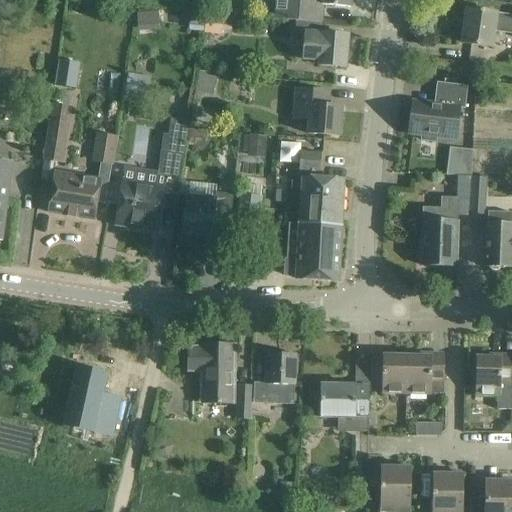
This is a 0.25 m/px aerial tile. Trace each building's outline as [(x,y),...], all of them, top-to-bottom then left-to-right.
[(295,22),(323,24),(324,8),(351,10),(351,0),(276,0),(275,20),(295,22)] [(511,19),(497,17),(498,16),(468,11),(462,45),(492,50),(494,33),(511,35),(511,19)] [(137,33),(159,32),(158,12),(136,13),(137,33)] [(191,12),(189,30),(204,32),(206,13),(191,12)] [(348,38),(323,36),(321,35),(323,24),(295,22),(293,33),(304,34),(301,63),(320,65),(320,68),(345,70),(348,38)] [(76,90),(80,65),(59,62),(55,87),(76,90)] [(212,98),(217,78),(199,73),(194,93),(212,98)] [(466,111),(469,89),(438,85),(435,106),(413,104),(410,136),(423,138),(422,143),(437,145),(437,140),(457,142),(460,111),(466,111)] [(340,139),(343,108),(329,107),(330,93),(295,90),(292,121),(307,122),(306,136),(340,139)] [(125,170),(116,225),(157,231),(161,207),(175,209),(189,122),(171,119),(168,136),(163,135),(160,153),(159,152),(155,175),(125,170)] [(46,122),(41,158),(52,160),(62,162),(68,125),(64,125),(46,122)] [(55,175),(49,214),(94,221),(97,203),(103,204),(110,164),(112,164),(117,134),(95,131),(90,161),(99,162),(95,182),(55,175)] [(249,136),(249,137),(243,137),(242,152),(248,153),(247,157),(265,159),(267,137),(249,136)] [(342,229),(344,229),(345,181),(320,180),(322,155),(300,153),(298,182),(291,182),(290,201),(302,202),(301,226),(342,229)] [(0,242),(2,242),(12,166),(0,164),(0,242)] [(487,180),(471,179),(469,206),(468,219),(468,231),(484,232),(487,180)] [(276,191),(276,202),(286,203),(286,191),(276,191)] [(183,227),(182,230),(183,230),(183,235),(207,238),(205,254),(217,255),(227,256),(230,226),(234,196),(216,194),(215,200),(189,197),(188,197),(186,213),(185,213),(183,227)] [(239,228),(259,229),(261,198),(241,196),(239,228)] [(442,200),(441,211),(423,210),(421,267),(456,268),(458,218),(459,200),(442,200)] [(488,270),(491,273),(498,273),(501,270),(511,270),(511,215),(488,214),(488,226),(487,226),(485,270),(488,270)] [(288,244),(293,245),(341,247),(342,229),(301,226),(289,226),(288,244)] [(341,247),(293,245),(291,260),(284,260),(283,277),(298,278),(298,281),(339,283),(341,247)] [(235,347),(203,347),(203,350),(188,350),(188,372),(202,372),(202,404),(235,405),(235,347)] [(297,356),(268,355),(266,406),(293,406),(293,387),(296,387),(297,356)] [(383,395),(408,395),(409,358),(372,357),(372,373),(372,383),(384,383),(383,395)] [(445,359),(409,358),(408,395),(432,396),(445,396),(445,375),(445,359)] [(511,359),(477,359),(477,397),(499,397),(498,411),(511,411),(511,359)] [(77,367),(64,425),(113,436),(120,405),(102,401),(108,374),(77,367)] [(237,386),(235,421),(251,421),(252,420),(252,405),(253,387),(237,386)] [(357,388),(357,387),(323,386),(322,419),(338,419),(337,433),(369,434),(370,388),(357,388)] [(320,434),(321,418),(299,417),(298,434),(320,434)] [(432,425),(432,436),(440,437),(441,425),(432,425)] [(162,442),(157,454),(170,459),(175,447),(162,442)] [(370,470),(370,488),(382,488),(381,511),(411,511),(412,470),(382,469),(382,470),(370,470)] [(433,511),(463,511),(464,477),(434,476),(433,511)] [(511,511),(511,483),(486,483),(485,511),(511,511)] [(292,486),(280,485),(278,501),(290,503),(292,486)]
